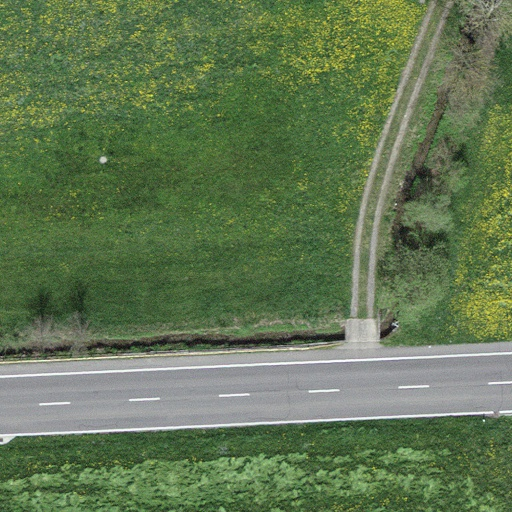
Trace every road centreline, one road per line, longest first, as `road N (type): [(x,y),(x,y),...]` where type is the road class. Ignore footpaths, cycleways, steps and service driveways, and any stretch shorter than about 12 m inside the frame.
road 1 (tertiary): [(511,389),(0,412)]
road 2 (track): [(361,354),(365,266),(389,160),(446,0)]
